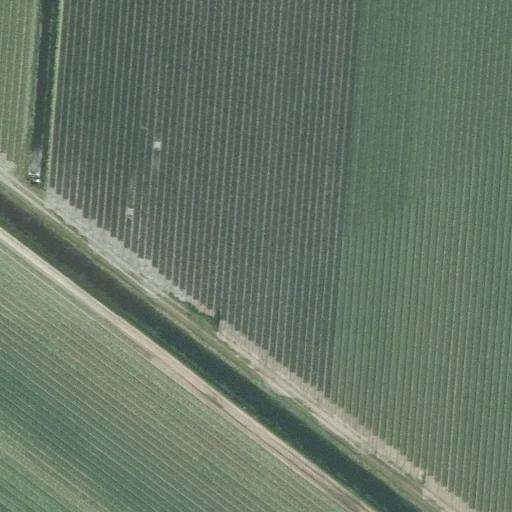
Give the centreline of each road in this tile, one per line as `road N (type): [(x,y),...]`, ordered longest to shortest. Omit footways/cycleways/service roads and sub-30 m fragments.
road 1 (track): [(442,511),(0,175)]
road 2 (track): [(363,511),(0,234)]
road 3 (track): [(30,0),(15,186)]
